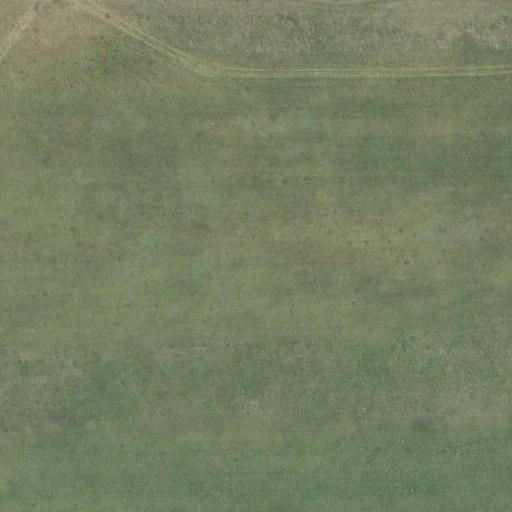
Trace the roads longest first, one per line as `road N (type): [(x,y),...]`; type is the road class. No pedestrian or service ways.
road 1 (track): [(76,0),(210,68),(511,69)]
road 2 (track): [(408,0),(329,7),(283,0)]
